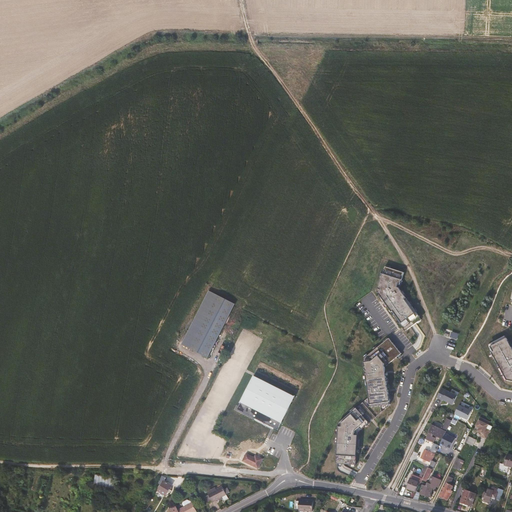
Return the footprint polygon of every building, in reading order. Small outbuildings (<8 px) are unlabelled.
[(413,325),(422,319),(399,288),(405,271),(386,265),(378,293),(405,331),(413,325)] [(209,290),(182,345),(207,358),(235,303),(209,290)] [(511,347),(505,336),(488,345),(507,380),(511,381),(511,347)] [(387,366),(403,353),(390,337),(365,358),(372,406),(391,404),(387,366)] [(298,395),(258,375),(240,411),(274,428),(280,431),(282,426),(298,395)] [(341,463),(357,463),(358,432),(370,421),(357,406),(340,421),(338,463),(341,463)] [(452,419),(446,416),(440,429),(432,425),(425,439),(432,443),(435,438),(431,436),(432,434),(442,439),(452,419)] [(488,424),(479,420),(474,429),(481,433),(487,436),(490,430),(486,428),(488,424)] [(456,439),(444,434),(440,446),(451,451),(456,439)] [(474,445),(476,439),(468,436),(466,442),(474,445)] [(434,454),(425,450),(421,458),(429,462),(430,460),(431,461),(432,460),(434,454)] [(255,457),(247,453),(243,461),(259,469),(264,459),(256,455),(255,457)] [(464,460),(457,457),(452,467),(459,470),(464,460)] [(431,469),(428,468),(422,480),(426,481),(431,469)] [(93,489),(114,491),(115,477),(95,474),(93,489)] [(165,478),(162,476),(158,483),(160,485),(158,488),(159,489),(158,491),(165,496),(172,485),(164,481),(165,478)] [(452,479),(448,476),(439,496),(448,500),(450,496),(452,492),(450,491),(452,486),(450,484),(452,479)] [(425,486),(432,488),(436,489),(437,487),(438,487),(441,479),(431,477),(429,483),(429,484),(428,483),(425,486)] [(418,484),(409,480),(406,488),(415,492),(418,484)] [(420,493),(420,494),(430,497),(432,488),(425,486),(422,485),(420,493)] [(228,499),(222,487),(216,490),(208,494),(208,495),(204,497),(207,503),(211,501),(212,502),(216,500),(222,497),(223,498),(224,501),(228,499)] [(498,490),(492,488),(491,490),(487,489),(486,493),(484,492),(481,499),(483,500),(483,501),(488,503),(491,497),(495,498),(496,495),(501,496),(503,491),(498,489),(498,490)] [(476,494),(465,490),(460,502),(471,506),(476,494)] [(190,501),(187,500),(183,502),(182,504),(184,507),(178,510),(176,507),(170,510),(171,511),(195,511),(196,511),(192,503),(191,503),(190,501)] [(312,501),(300,500),(299,502),(296,501),(296,509),(299,509),(299,511),(312,511),(312,501)]
